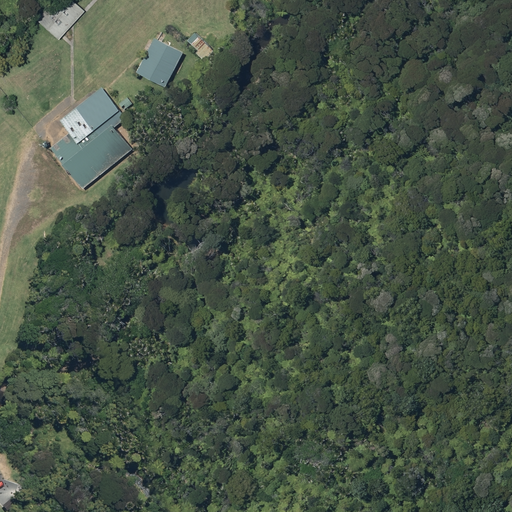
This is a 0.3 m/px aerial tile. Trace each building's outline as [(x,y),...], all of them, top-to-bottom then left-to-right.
[(59,39),(85,9),(74,0),(54,0),(37,19),(59,39)] [(207,61),(216,51),(198,33),(191,41),(202,51),(200,53),(207,61)] [(156,37),(137,72),(167,88),(185,53),(156,37)] [(85,189),(134,149),(116,128),(128,118),(103,88),(62,122),(71,133),(52,148),(85,189)] [(128,97),(119,104),(125,111),(134,105),(128,97)] [(9,500),(1,506),(5,511),(13,505),(9,500)]
